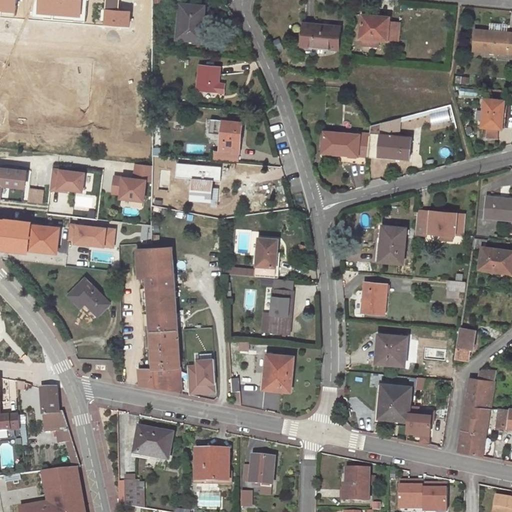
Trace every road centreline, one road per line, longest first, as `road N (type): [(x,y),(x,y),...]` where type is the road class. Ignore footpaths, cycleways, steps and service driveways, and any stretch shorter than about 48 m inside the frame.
road 1 (residential): [(324,437),(332,363),(316,207)]
road 2 (residential): [(316,207),(244,0)]
road 3 (residential): [(281,428),(71,384)]
road 4 (residential): [(511,156),(326,204)]
road 5 (residential): [(511,341),(460,378),(447,460)]
road 6 (unclassified): [(71,384),(103,511)]
road 7 (residential): [(324,437),(447,460)]
